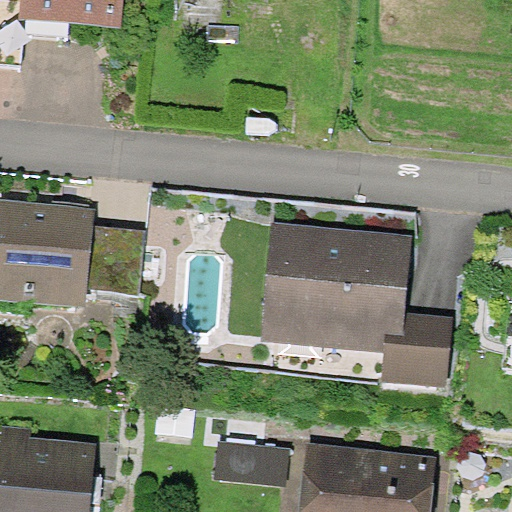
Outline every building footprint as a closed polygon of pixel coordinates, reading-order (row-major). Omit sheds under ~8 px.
[(21,0),(20,18),(122,26),(124,0),(21,0)] [(96,207),(0,198),(0,297),(87,306),(89,289),(94,225),(96,207)] [(273,222),(263,341),(385,352),(387,333),(404,334),(406,312),(413,234),(273,222)] [(145,230),(94,225),(89,289),(140,293),(145,230)] [(454,316),(406,312),(404,334),(387,333),(385,352),(382,382),(448,387),(454,316)] [(0,457),(0,511),(90,511),(96,444),(30,437),(31,428),(3,426),(0,457)] [(215,479),(287,486),(291,448),(218,441),(215,479)] [(300,511),(430,511),(437,456),(308,442),(300,511)]
